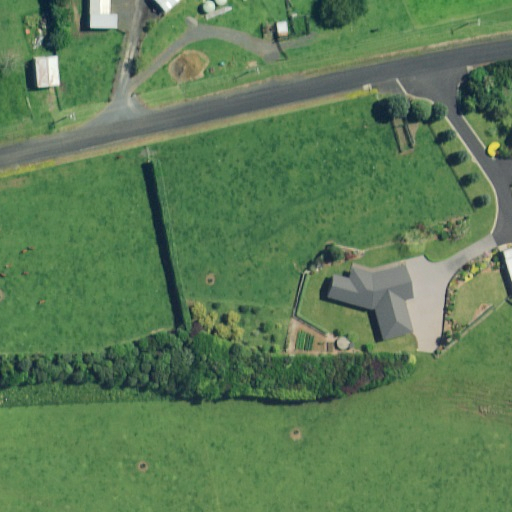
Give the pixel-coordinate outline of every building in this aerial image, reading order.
[(87,0),(87,29),(113,29),(113,16),(108,16),(107,0),(87,0)] [(151,0),(163,13),(178,0),(151,0)] [(276,23),(277,37),(286,36),(285,22),(276,23)] [(27,34),(28,47),(40,46),(39,40),(44,40),(44,32),(27,34)] [(32,57),(34,86),(55,84),(53,55),(32,57)] [(511,256),(511,257),(509,249),(500,252),(511,289),(511,256)] [(411,299),(403,266),(370,274),(351,269),(348,281),(331,277),(326,297),(373,311),(380,341),(410,333),(402,301),(411,299)]
